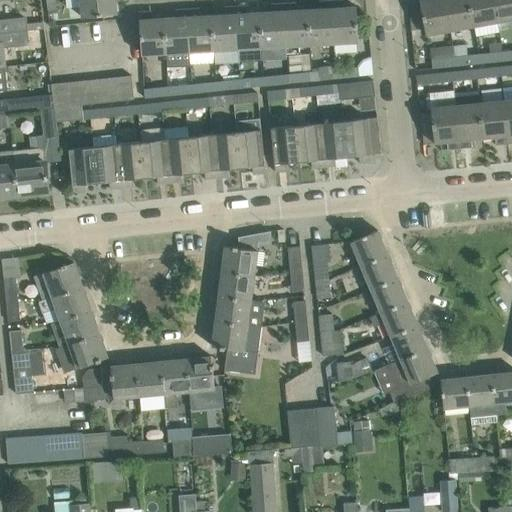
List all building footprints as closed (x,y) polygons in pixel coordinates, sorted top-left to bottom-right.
[(46,0),(48,13),(58,12),(56,0),(46,0)] [(116,1),(123,0),(80,0),(82,17),(118,13),(118,12),(117,12),(116,1)] [(310,45),(334,43),(331,0),(324,0),(320,0),(320,9),(308,9),(310,45)] [(331,0),(334,43),(359,42),(357,6),(344,7),(343,0),(331,0)] [(420,0),(427,35),(451,30),(445,0),(420,0)] [(474,26),(469,0),(445,0),(451,30),(474,26)] [(469,0),(474,26),(498,22),(494,0),(469,0)] [(511,19),(511,0),(494,0),(498,22),(511,19)] [(263,47),(286,46),(284,2),(272,3),(272,12),(260,12),(263,47)] [(310,45),(308,9),(296,10),(296,2),(284,2),(286,46),(310,45)] [(214,50),(239,49),(236,5),(224,6),(225,14),(212,15),(214,50)] [(263,47),(260,12),(248,13),(248,5),(236,5),(239,49),(263,47)] [(214,50),(212,15),(201,16),(200,7),(188,8),(191,52),(214,50)] [(167,53),(191,52),(188,8),(176,9),(177,17),(164,18),(167,53)] [(167,53),(164,18),(152,19),(152,10),(140,11),(142,55),(167,53)] [(26,17),(0,20),(0,32),(27,30),(44,29),(44,23),(27,24),(26,17)] [(0,46),(46,42),(44,29),(27,30),(0,32),(0,46)] [(504,50),(480,53),(481,63),(505,60),(504,50)] [(480,53),(454,55),(455,65),(457,65),(481,63),(480,53)] [(290,74),(288,74),(289,83),(305,81),(304,72),(307,72),(311,71),(310,65),(310,54),(288,55),(290,74)] [(450,56),(431,58),(432,68),(455,65),(454,55),(453,56),(451,56),(450,56)] [(337,78),(336,69),(336,65),(319,67),(320,79),(337,78)] [(511,65),(500,67),(501,76),(511,74),(511,65)] [(0,91),(8,91),(6,66),(0,66),(0,91)] [(337,78),(353,76),(352,67),(336,69),(337,78)] [(500,67),(484,68),(485,78),(501,76),(500,67)] [(469,70),(452,72),(453,81),(470,79),(469,70)] [(436,74),(416,75),(417,83),(437,82),(453,81),(452,72),(436,74)] [(272,84),(289,83),(288,74),(271,76),(272,84)] [(118,101),(134,99),(132,75),(116,77),(118,101)] [(102,102),(118,101),(116,77),(99,78),(102,102)] [(240,79),(241,88),(258,86),(257,77),(240,79)] [(86,104),(102,102),(99,78),(83,80),(86,104)] [(224,89),(241,88),(240,79),(223,81),(224,89)] [(82,104),(86,104),(83,80),(68,82),(71,106),(82,104)] [(341,100),(376,96),(374,80),(339,84),(341,100)] [(54,108),(71,106),(68,82),(51,83),(53,94),(54,108)] [(193,93),(210,91),(209,82),(193,84),(193,93)] [(177,94),(193,93),(193,84),(176,86),(177,94)] [(317,86),(318,95),(333,93),(332,84),(317,86)] [(300,97),(318,95),(317,86),(299,88),(300,97)] [(145,98),(162,96),(161,87),(144,89),(145,98)] [(287,98),(286,89),(268,91),(269,100),(287,98)] [(258,93),(240,95),(241,103),(258,101),(258,93)] [(22,97),(0,99),(0,113),(3,113),(10,113),(32,111),(40,110),(54,108),(53,94),(22,97)] [(226,96),(210,98),(211,106),(227,104),(226,96)] [(210,98),(193,100),(193,108),(211,106),(210,98)] [(511,99),(503,100),(508,143),(511,142),(511,99)] [(496,144),(508,143),(503,100),(480,103),(483,138),(495,136),(496,144)] [(178,101),(163,103),(163,111),(179,109),(178,101)] [(163,103),(145,105),(146,113),(163,111),(163,103)] [(472,139),(483,138),(480,103),(456,105),(460,148),(472,147),(472,139)] [(82,104),(71,106),(54,108),(55,122),(56,122),(83,119),(82,104)] [(448,149),(460,148),(456,105),(431,107),(435,143),(448,141),(448,149)] [(130,106),(114,108),(115,116),(131,114),(130,106)] [(61,161),(56,122),(55,122),(54,108),(40,110),(43,135),(38,136),(38,148),(13,150),(14,164),(18,194),(49,191),(46,163),(61,161)] [(114,108),(97,109),(98,118),(115,116),(114,108)] [(3,113),(0,113),(0,127),(3,128),(11,127),(10,113),(3,113)] [(381,152),(378,117),(345,120),(349,156),(359,155),(360,163),(372,161),(372,153),(381,152)] [(266,173),(261,130),(248,131),(247,120),(237,121),(238,132),(242,167),(253,166),(254,174),(266,173)] [(335,157),(349,156),(345,120),(321,123),(325,166),(336,165),(335,157)] [(312,168),(325,166),(321,123),(297,125),(301,161),(312,160),(312,168)] [(287,162),(301,161),(297,125),(271,128),(276,172),(288,170),(287,162)] [(229,168),(242,167),(238,132),(214,135),(218,178),(229,176),(229,168)] [(206,179),(218,178),(214,135),(190,137),(194,172),(205,171),(206,179)] [(181,173),(194,172),(190,137),(167,140),(171,182),(182,181),(181,173)] [(158,184),(171,182),(167,140),(143,142),(146,177),(157,176),(158,184)] [(133,178),(146,177),(143,142),(118,145),(122,187),(134,186),(133,178)] [(110,189),(122,187),(118,145),(95,147),(99,182),(110,181),(110,189)] [(85,183),(99,182),(95,147),(68,150),(74,193),(86,191),(85,183)] [(0,196),(18,194),(14,164),(13,150),(0,151),(0,196)] [(222,271),(222,272),(255,275),(257,257),(258,250),(259,241),(269,243),(271,232),(270,230),(239,237),(239,238),(238,246),(234,245),(234,247),(226,246),(225,247),(227,247),(224,271),(222,271)] [(361,265),(388,254),(388,253),(387,254),(377,232),(379,231),(378,230),(351,241),(361,265)] [(331,263),(329,244),(312,245),(316,280),(329,278),(328,264),(331,263)] [(291,273),(303,271),(300,246),(288,247),(291,273)] [(388,254),(361,265),(371,289),(398,277),(397,277),(388,257),(387,255),(388,254)] [(5,267),(47,267),(47,256),(6,255),(5,267)] [(62,266),(44,272),(52,296),(52,297),(84,286),(83,285),(82,286),(74,263),(75,263),(75,262),(67,264),(67,263),(62,265),(62,266)] [(293,292),(304,291),(305,291),(303,271),(291,273),(293,292)] [(219,296),(219,297),(252,301),(252,300),(255,275),(222,272),(224,273),(221,296),(219,296)] [(7,303),(19,301),(16,275),(4,277),(7,303)] [(398,277),(371,289),(381,312),(381,313),(408,301),(407,301),(397,279),(398,278),(398,277)] [(318,299),(331,297),(329,278),(316,280),(318,299)] [(52,296),(39,301),(43,313),(57,308),(61,321),(92,310),(91,310),(82,287),(84,287),(84,286),(52,297),(52,296)] [(216,321),(216,322),(260,327),(264,302),(252,300),(252,301),(219,297),(221,297),(218,321),(216,321)] [(295,323),(308,321),(306,300),(293,301),(295,323)] [(7,303),(9,321),(21,320),(19,301),(7,303)] [(381,312),(370,317),(374,327),(385,322),(391,337),(418,325),(418,324),(417,325),(407,302),(409,302),(408,301),(381,313),(381,312)] [(92,310),(61,321),(69,344),(69,345),(101,334),(100,333),(99,333),(91,311),(92,311),(92,310)] [(320,331),(334,330),(333,313),(318,314),(320,331)] [(308,321),(295,323),(297,342),(310,341),(308,321)] [(213,345),(213,346),(221,347),(221,348),(226,349),(226,347),(228,348),(226,370),(254,373),(257,351),(260,327),(216,322),(217,322),(215,345),(213,345)] [(428,348),(427,349),(417,326),(419,326),(418,325),(391,337),(400,360),(401,361),(428,349),(428,348)] [(322,356),(336,354),(344,354),(341,329),(334,330),(320,331),(322,356)] [(12,352),(30,350),(30,349),(24,350),(22,330),(10,331),(12,352)] [(69,344),(58,348),(67,372),(97,361),(97,362),(102,360),(101,359),(109,357),(108,355),(107,356),(99,335),(101,334),(69,345),(69,344)] [(400,360),(387,365),(396,389),(389,392),(394,404),(435,386),(434,385),(429,387),(425,377),(438,372),(438,371),(436,371),(427,350),(429,349),(428,349),(401,361),(400,360)] [(16,392),(34,391),(30,350),(12,352),(16,392)] [(186,358),(188,392),(190,392),(192,407),(221,404),(219,389),(215,389),(213,369),(214,368),(214,364),(213,364),(212,356),(211,356),(210,356),(211,357),(186,360),(186,358)] [(336,362),(338,381),(353,380),(353,379),(373,371),(367,357),(351,364),(351,361),(336,362)] [(161,361),(160,361),(163,394),(164,394),(166,408),(178,406),(176,393),(188,392),(186,358),(185,358),(185,360),(161,362),(161,361)] [(136,363),(135,363),(138,397),(163,394),(160,361),(159,361),(160,362),(136,364),(136,363)] [(111,366),(101,367),(103,385),(106,385),(106,386),(108,404),(122,403),(121,398),(138,397),(135,363),(135,365),(113,367),(113,365),(111,365),(111,366)] [(88,369),(82,378),(83,387),(103,385),(101,367),(88,369)] [(287,376),(289,393),(319,390),(316,372),(287,376)] [(506,402),(511,401),(511,372),(492,375),(492,374),(491,374),(496,415),(507,414),(506,402)] [(467,376),(470,405),(471,424),(497,422),(496,415),(491,374),(491,375),(468,378),(467,376)] [(444,407),(470,405),(467,376),(466,376),(466,378),(443,380),(442,379),(441,379),(443,399),(444,407)] [(331,406),(317,408),(320,447),(338,445),(353,444),(351,430),(336,431),(335,422),(334,406),(331,406)] [(317,408),(287,410),(290,448),(290,449),(301,448),(319,447),(320,447),(317,408)] [(371,429),(353,431),(354,447),(372,446),(371,429)] [(144,453),(143,440),(129,442),(129,435),(111,437),(111,432),(93,433),(95,457),(144,453)] [(83,458),(95,457),(93,433),(82,434),(83,458)] [(72,459),(83,458),(82,434),(71,435),(72,459)] [(50,460),(61,459),(60,435),(49,436),(50,460)] [(61,459),(72,459),(71,435),(60,435),(61,459)] [(39,461),(50,460),(49,436),(38,437),(39,461)] [(213,436),(192,437),(194,456),(215,454),(213,436)] [(30,462),(39,461),(38,437),(28,438),(30,462)] [(173,457),(194,456),(192,437),(172,439),(173,457)] [(8,463),(20,462),(19,438),(7,439),(8,463)] [(20,462),(30,462),(28,438),(19,438),(20,462)] [(143,440),(144,453),(164,452),(163,440),(143,441),(143,440)] [(319,447),(301,448),(301,458),(303,471),(316,470),(315,450),(319,449),(319,447)] [(511,447),(499,448),(500,463),(511,461),(511,447)] [(476,472),(481,472),(495,471),(494,456),(474,457),(476,472)] [(458,473),(476,472),(474,457),(449,459),(450,473),(458,473)] [(96,480),(122,479),(121,460),(96,461),(96,480)] [(232,462),(231,474),(245,475),(246,463),(232,462)] [(263,463),(250,464),(253,511),(277,511),(274,462),(271,462),(263,463)] [(194,463),(180,463),(181,489),(195,489),(194,463)] [(458,510),(456,480),(441,481),(443,511),(458,510)] [(195,493),(179,495),(180,511),(196,511),(195,493)] [(90,511),(89,503),(70,504),(70,501),(54,502),(54,511),(90,511)] [(357,511),(357,502),(344,503),(344,511),(357,511)]
